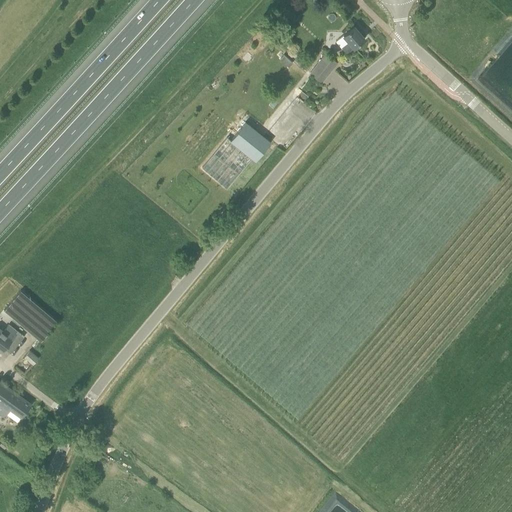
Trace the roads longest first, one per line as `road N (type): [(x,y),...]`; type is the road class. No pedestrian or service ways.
road 1 (unclassified): [(79,422),(239,219),(404,45)]
road 2 (motorway): [(0,215),(195,0)]
road 3 (motorway): [(157,0),(0,169)]
road 4 (unclassified): [(511,141),(404,45)]
